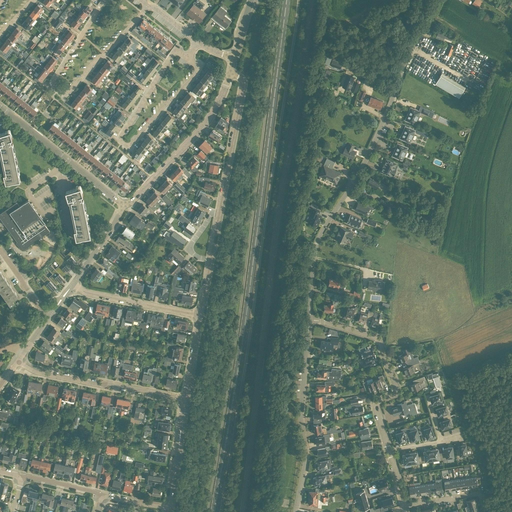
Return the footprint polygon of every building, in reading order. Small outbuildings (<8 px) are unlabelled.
[(76,4),(81,7),(83,9),(88,13),(92,8),(90,6),(92,3),(87,0),(84,0),(84,1),(87,4),(84,7),(82,5),(79,3),(78,5),(76,3),(76,4)] [(196,0),(187,13),(192,17),(191,18),(194,20),(195,19),(199,22),(206,13),(201,9),(205,4),(198,0),(196,0)] [(39,14),(43,9),(37,4),(33,9),(39,14)] [(226,10),(220,6),(212,17),(217,21),(216,22),(220,25),(221,24),(225,27),(231,20),(227,17),(228,16),(226,15),(225,15),(223,14),(226,10)] [(33,9),(29,15),(35,19),(37,16),(40,18),(42,16),(39,14),(33,9)] [(79,14),(84,18),(88,13),(83,9),(79,14)] [(73,17),(80,23),(84,18),(79,14),(77,16),(71,12),(70,12),(68,13),(73,17)] [(29,15),(25,20),(31,24),(35,19),(29,15)] [(72,19),(73,21),(70,24),(76,29),(80,23),(73,17),(72,19)] [(139,25),(144,29),(148,23),(143,19),(139,25)] [(31,24),(25,20),(21,25),(27,29),(31,24)] [(149,33),(153,27),(148,23),(144,29),(149,33)] [(20,39),(23,41),(21,39),(22,37),(20,35),(22,32),(16,27),(12,33),(18,37),(20,39)] [(154,37),(159,31),(153,27),(149,33),(152,35),(150,38),(152,39),(154,37)] [(71,40),(75,35),(68,29),(64,33),(66,35),(71,40)] [(159,41),(164,35),(159,31),(154,37),(159,41)] [(453,37),(438,31),(436,37),(443,40),(444,38),(451,41),(453,37)] [(12,33),(8,38),(14,42),(15,43),(18,40),(21,43),(23,41),(20,39),(18,37),(12,33)] [(71,40),(66,35),(62,40),(67,45),(71,40)] [(164,35),(159,41),(158,43),(160,45),(162,47),(164,45),(169,39),(164,35)] [(136,48),(131,45),(134,41),(131,39),(128,37),(124,42),(135,50),(136,48)] [(11,45),(14,42),(8,38),(4,43),(10,47),(12,49),(15,51),(17,53),(18,51),(11,45)] [(63,50),(67,45),(62,40),(59,43),(54,39),(53,41),(55,43),(55,44),(56,43),(58,45),(63,50)] [(174,43),(169,39),(164,45),(169,49),(174,43)] [(124,42),(120,47),(126,51),(128,53),(130,50),(133,52),(135,50),(124,42)] [(10,47),(4,43),(0,47),(6,52),(10,47)] [(59,55),(63,50),(58,45),(56,43),(55,44),(55,43),(50,48),(59,55)] [(455,46),(450,44),(445,54),(451,56),(455,46)] [(120,47),(116,52),(122,56),(127,60),(128,58),(125,56),(126,56),(123,54),(126,51),(120,47)] [(160,50),(158,53),(165,58),(167,56),(165,54),(162,52),(164,49),(162,48),(160,50)] [(118,61),(122,56),(116,52),(112,57),(118,61)] [(46,60),(48,62),(54,66),(58,61),(50,55),(48,58),(46,57),(45,58),(46,60)] [(148,58),(146,60),(157,68),(161,63),(153,57),(150,60),(148,58)] [(18,67),(23,60),(21,58),(15,65),(18,67)] [(342,63),(333,59),(330,65),(340,69),(342,63)] [(107,60),(103,65),(109,70),(111,72),(112,72),(113,69),(111,68),(113,65),(107,60)] [(147,69),(153,73),(157,68),(146,60),(145,62),(147,64),(145,67),(147,69)] [(48,62),(44,67),(50,71),(54,66),(48,62)] [(46,76),(50,71),(44,67),(42,69),(37,65),(35,68),(46,76)] [(99,70),(105,75),(109,70),(103,65),(99,70)] [(206,73),(204,75),(210,80),(216,73),(208,67),(204,71),(206,73)] [(40,84),(42,81),(46,76),(35,68),(34,70),(39,74),(36,77),(34,79),(40,84)] [(138,70),(140,72),(149,78),(153,73),(147,69),(145,72),(142,69),(142,70),(140,68),(138,70)] [(105,75),(99,70),(95,75),(101,80),(106,84),(108,82),(106,80),(108,77),(105,75)] [(145,83),(149,78),(140,72),(136,77),(145,83)] [(132,77),(127,73),(126,75),(122,80),(127,83),(132,77)] [(465,87),(442,73),(435,84),(459,98),(465,87)] [(206,85),(210,80),(204,75),(202,74),(201,76),(202,78),(200,80),(206,85)] [(354,77),(346,74),(342,86),(356,92),(359,83),(353,81),(354,77)] [(101,80),(95,75),(91,81),(97,85),(101,80)] [(7,79),(0,88),(0,91),(3,94),(8,88),(5,86),(9,81),(7,79)] [(196,85),(202,90),(206,85),(200,80),(199,79),(197,81),(198,82),(196,85)] [(131,88),(134,90),(140,95),(144,89),(138,85),(135,83),(131,88)] [(87,84),(82,89),(94,99),(97,96),(91,91),(92,88),(87,84)] [(198,95),(202,90),(196,85),(195,84),(193,86),(195,87),(192,90),(198,95)] [(132,92),(130,95),(136,100),(140,95),(134,90),(131,88),(128,85),(127,87),(130,90),(132,92)] [(8,88),(3,94),(8,98),(13,92),(8,88)] [(82,89),(79,94),(84,99),(87,96),(93,101),(94,99),(82,89)] [(194,97),(186,91),(185,93),(186,94),(184,97),(190,102),(192,103),(196,98),(194,97)] [(13,92),(8,98),(13,102),(18,96),(13,92)] [(18,96),(13,102),(18,106),(27,95),(26,94),(25,93),(21,98),(18,96)] [(84,99),(79,94),(75,99),(83,106),(87,100),(84,99)] [(106,99),(108,97),(103,94),(102,96),(103,97),(99,102),(102,104),(106,99)] [(124,98),(132,105),(136,100),(130,95),(128,98),(126,96),(125,96),(123,94),(121,96),(124,98)] [(27,95),(18,106),(23,109),(27,104),(24,101),(29,96),(27,95)] [(180,102),(186,107),(190,102),(184,97),(183,95),(181,98),(183,99),(180,101),(180,102)] [(383,101),(370,97),(367,105),(374,108),(374,106),(380,108),(383,101)] [(27,104),(23,109),(27,113),(36,102),(38,100),(36,98),(30,106),(27,104)] [(113,106),(115,103),(114,102),(109,98),(107,101),(107,102),(113,106)] [(128,110),(132,105),(124,98),(122,100),(124,102),(122,105),(128,110)] [(83,106),(75,99),(71,104),(76,109),(79,106),(81,108),(83,106)] [(177,102),(179,104),(177,106),(176,106),(185,113),(187,111),(187,110),(187,109),(187,107),(186,107),(180,102),(180,101),(179,100),(177,102)] [(36,102),(27,113),(32,117),(37,111),(34,109),(38,104),(36,102)] [(181,118),(185,113),(176,106),(177,106),(175,105),(173,107),(175,108),(172,112),(177,116),(176,118),(182,123),(184,121),(181,118)] [(418,116),(420,112),(428,116),(431,110),(420,106),(418,111),(411,108),(406,120),(407,120),(407,121),(411,123),(411,122),(415,124),(416,120),(418,120),(419,116),(418,116)] [(115,115),(117,116),(122,121),(126,115),(119,109),(115,114),(115,115)] [(94,114),(88,110),(83,117),(89,121),(94,114)] [(167,115),(165,118),(171,123),(175,119),(167,112),(165,114),(167,115)] [(122,121),(117,116),(113,121),(119,126),(122,121)] [(173,125),(171,123),(165,118),(163,117),(161,119),(163,120),(161,123),(167,128),(168,126),(170,127),(171,127),(173,125)] [(229,122),(221,117),(215,127),(218,129),(219,127),(223,129),(225,125),(226,126),(229,122)] [(103,121),(115,131),(119,126),(113,121),(111,124),(105,119),(103,121)] [(115,131),(103,121),(101,123),(105,127),(103,129),(102,129),(100,129),(98,131),(107,138),(110,135),(111,136),(115,131)] [(157,128),(163,133),(167,128),(161,123),(159,122),(158,124),(159,125),(157,128)] [(53,133),(58,127),(53,123),(48,129),(53,133)] [(157,128),(155,126),(154,129),(155,130),(153,133),(154,133),(152,135),(157,140),(163,133),(157,128)] [(415,130),(405,126),(400,138),(402,139),(401,140),(405,141),(406,141),(409,142),(411,138),(412,139),(414,135),(413,134),(415,130)] [(63,131),(58,127),(53,133),(58,137),(63,131)] [(0,142),(1,142),(2,145),(4,151),(3,151),(3,155),(4,155),(6,161),(5,161),(5,165),(6,165),(8,171),(6,171),(7,173),(4,174),(6,184),(17,182),(17,183),(21,182),(19,173),(20,172),(19,167),(18,167),(17,162),(19,162),(17,157),(16,157),(15,152),(17,152),(15,147),(14,147),(13,142),(12,139),(14,139),(11,129),(7,131),(7,132),(0,133),(0,142)] [(222,136),(213,129),(208,136),(214,140),(214,139),(218,141),(222,136)] [(67,135),(63,131),(58,137),(63,141),(67,135)] [(145,140),(151,144),(152,143),(154,144),(155,144),(156,142),(156,141),(147,134),(145,135),(147,137),(145,140)] [(67,135),(63,141),(67,145),(72,139),(67,135)] [(141,145),(147,149),(151,144),(145,140),(143,138),(142,140),(144,142),(141,144),(141,145)] [(72,139),(67,145),(72,149),(77,143),(72,139)] [(212,147),(205,140),(199,145),(207,152),(212,147)] [(79,144),(77,143),(72,149),(77,152),(82,146),(79,144)] [(137,149),(143,154),(147,149),(141,145),(141,144),(140,143),(138,145),(140,147),(137,149)] [(354,146),(349,143),(347,148),(345,147),(342,154),(352,158),(355,151),(351,150),(352,148),(353,149),(354,146)] [(82,156),(90,145),(89,144),(85,149),(83,147),(82,146),(77,152),(82,156)] [(407,148),(398,144),(393,156),(394,156),(394,157),(398,159),(398,158),(402,160),(404,156),(405,156),(406,152),(405,152),(407,148)] [(91,154),(89,152),(93,147),(90,145),(82,156),(87,160),(91,154)] [(134,150),(136,151),(133,154),(135,156),(133,159),(137,161),(139,159),(143,154),(137,149),(136,148),(134,150)] [(202,159),(203,158),(206,161),(208,159),(209,158),(206,155),(206,156),(201,151),(197,155),(202,159)] [(96,158),(91,164),(96,168),(101,162),(98,160),(102,155),(100,153),(97,156),(98,156),(96,158)] [(96,158),(91,154),(87,160),(91,164),(96,158)] [(198,169),(195,166),(199,161),(194,157),(189,162),(192,164),(190,166),(192,168),(189,171),(193,174),(195,172),(198,169)] [(217,172),(218,165),(219,165),(219,162),(212,161),(212,160),(208,159),(206,161),(205,162),(206,163),(206,165),(207,167),(210,168),(209,171),(217,172)] [(335,162),(328,159),(325,166),(323,166),(319,176),(336,184),(341,173),(332,169),(335,162)] [(396,164),(387,160),(385,163),(384,163),(382,167),(383,168),(381,171),(391,175),(393,176),(396,170),(394,169),(396,164)] [(101,162),(96,168),(101,171),(106,166),(101,162)] [(111,170),(106,166),(101,171),(106,176),(111,170)] [(180,176),(182,178),(184,176),(181,174),(184,171),(179,166),(175,171),(177,173),(180,176)] [(113,171),(111,170),(106,176),(111,179),(119,169),(117,167),(113,171)] [(119,169),(111,179),(115,183),(120,177),(117,175),(121,170),(119,169)] [(193,175),(187,170),(185,172),(192,179),(193,175)] [(175,180),(180,176),(177,173),(175,171),(170,176),(175,180)] [(125,181),(120,177),(115,183),(120,187),(125,181)] [(209,178),(202,177),(201,180),(205,181),(204,187),(214,190),(215,184),(208,182),(209,178)] [(377,189),(378,185),(387,190),(389,185),(381,180),(379,183),(370,178),(367,184),(377,189)] [(125,181),(120,187),(125,191),(130,185),(132,182),(127,179),(126,179),(125,181)] [(164,185),(168,189),(172,184),(167,179),(162,184),(164,185)] [(178,181),(176,184),(178,187),(185,193),(187,190),(178,181)] [(164,185),(162,184),(158,188),(164,193),(168,189),(164,185)] [(185,193),(178,187),(176,184),(173,186),(178,190),(183,195),(185,193)] [(71,201),(78,200),(83,224),(77,226),(76,226),(77,229),(78,234),(76,235),(76,234),(75,234),(76,239),(77,239),(80,239),(82,238),(85,237),(91,236),(83,198),(82,195),(83,195),(81,188),(81,187),(80,187),(71,189),(67,191),(68,195),(66,195),(68,201),(71,201)] [(196,195),(198,196),(201,197),(199,202),(208,206),(211,199),(205,196),(206,193),(200,191),(198,190),(196,195)] [(150,196),(159,204),(162,201),(163,202),(164,201),(161,199),(162,198),(155,192),(150,196)] [(166,199),(172,204),(174,202),(170,199),(166,194),(163,196),(166,199)] [(149,207),(154,211),(156,209),(155,208),(159,204),(150,196),(146,201),(149,204),(148,206),(149,207)] [(170,206),(172,204),(166,199),(163,196),(162,198),(161,199),(164,201),(166,203),(170,206)] [(381,198),(378,204),(387,209),(390,203),(381,198)] [(12,206),(22,220),(35,210),(33,207),(34,206),(32,203),(30,203),(28,200),(28,199),(19,205),(17,202),(12,206)] [(363,200),(361,205),(358,204),(355,210),(366,214),(368,212),(368,211),(369,208),(372,209),(374,205),(363,200)] [(152,214),(153,214),(156,217),(159,216),(154,211),(149,207),(148,208),(143,204),(138,210),(143,214),(143,213),(147,217),(151,213),(152,214)] [(0,213),(0,217),(8,229),(13,226),(12,226),(15,224),(22,220),(12,206),(0,213)] [(193,212),(202,217),(205,211),(196,206),(193,212)] [(311,215),(308,222),(317,226),(318,222),(319,223),(320,219),(321,215),(318,214),(320,211),(313,208),(310,215),(311,215)] [(35,210),(22,220),(36,240),(50,231),(44,223),(45,223),(44,222),(42,219),(43,218),(40,215),(39,215),(35,210)] [(198,223),(202,217),(193,212),(190,217),(192,218),(191,219),(198,223)] [(141,218),(135,214),(129,222),(135,226),(136,225),(142,230),(146,224),(152,229),(154,225),(148,221),(146,224),(140,220),(141,218)] [(180,220),(187,225),(184,229),(191,234),(195,228),(188,223),(190,221),(183,215),(180,220)] [(365,222),(362,220),(350,215),(347,223),(358,228),(359,227),(362,229),(365,222)] [(172,224),(167,219),(163,225),(168,230),(172,224)] [(377,222),(368,219),(366,223),(375,227),(377,222)] [(13,226),(8,229),(20,245),(20,246),(20,247),(21,248),(22,249),(23,249),(24,249),(26,249),(27,248),(27,247),(28,246),(36,240),(22,220),(15,224),(12,226),(13,226)] [(134,232),(126,226),(122,232),(130,238),(134,232)] [(353,233),(349,231),(341,227),(340,231),(339,231),(337,235),(338,235),(336,239),(345,243),(347,239),(346,239),(347,236),(351,237),(353,233)] [(168,240),(169,239),(173,242),(174,241),(181,247),(186,240),(174,231),(172,234),(169,231),(164,238),(168,240)] [(131,252),(136,247),(120,235),(116,241),(131,252)] [(106,255),(109,257),(109,258),(114,261),(113,262),(119,266),(122,262),(116,257),(120,252),(112,246),(110,249),(110,250),(106,255)] [(184,257),(174,248),(168,254),(169,255),(166,258),(170,262),(173,259),(178,263),(184,257)] [(77,259),(70,251),(66,256),(60,250),(58,254),(68,266),(69,267),(77,259)] [(58,254),(54,259),(60,265),(55,269),(62,276),(71,268),(69,267),(68,266),(58,254)] [(108,269),(107,271),(113,276),(114,277),(115,276),(118,278),(119,276),(114,272),(109,268),(112,264),(104,258),(100,264),(108,269)] [(197,269),(189,261),(184,267),(192,274),(194,272),(196,273),(197,269)] [(175,271),(180,266),(177,264),(172,270),(171,270),(169,272),(172,274),(175,271)] [(62,276),(55,269),(51,265),(48,268),(53,274),(49,277),(56,285),(64,278),(62,276)] [(182,268),(180,266),(175,271),(172,274),(179,276),(180,274),(178,273),(182,268)] [(102,272),(97,268),(91,276),(96,280),(98,281),(104,273),(102,272)] [(17,295),(0,271),(0,288),(9,300),(7,301),(9,304),(14,300),(16,299),(14,297),(17,295)] [(43,273),(39,277),(45,283),(42,286),(49,294),(56,287),(43,273)] [(126,291),(127,287),(129,288),(130,285),(130,284),(128,284),(128,283),(128,279),(119,277),(118,282),(121,283),(120,289),(126,291)] [(162,282),(162,279),(159,278),(158,282),(157,284),(157,288),(160,289),(158,297),(167,299),(168,295),(168,291),(166,291),(167,285),(161,284),(162,282)] [(138,280),(133,279),(131,292),(141,294),(143,284),(137,283),(138,280)] [(186,280),(184,279),(183,283),(186,283),(185,289),(194,291),(195,281),(186,279),(186,280)] [(340,285),(338,284),(339,280),(329,279),(328,285),(336,286),(335,290),(341,291),(342,287),(340,286),(340,285)] [(382,282),(382,280),(373,279),(373,281),(369,281),(368,288),(375,289),(376,288),(382,288),(382,286),(383,287),(384,282),(382,282)] [(154,283),(154,286),(148,285),(146,295),(152,296),(153,293),(156,293),(157,288),(157,284),(154,283)] [(184,292),(183,292),(171,290),(170,294),(176,296),(182,297),(181,302),(191,304),(193,297),(183,295),(184,292)] [(355,298),(358,299),(360,300),(361,296),(355,295),(355,294),(350,293),(351,293),(345,291),(344,296),(349,297),(350,297),(354,298),(355,298)] [(336,314),(337,314),(339,295),(333,293),(332,296),(334,297),(333,304),(328,304),(328,305),(325,305),(324,311),(332,312),(332,314),(336,314)] [(79,302),(75,298),(70,305),(77,311),(80,306),(85,309),(88,305),(81,300),(79,302)] [(98,317),(101,317),(102,310),(103,304),(97,303),(95,315),(92,313),(91,314),(91,315),(94,317),(96,319),(98,317)] [(110,306),(103,304),(102,310),(101,317),(102,314),(108,315),(110,306)] [(119,319),(120,316),(121,314),(122,311),(121,311),(122,308),(114,306),(112,317),(119,319)] [(350,308),(350,309),(348,308),(346,314),(345,314),(344,317),(351,320),(353,313),(356,314),(358,307),(355,306),(354,308),(353,308),(350,308)] [(72,312),(67,309),(63,314),(68,318),(71,320),(75,314),(72,312)] [(135,311),(127,309),(125,319),(123,319),(122,322),(124,322),(132,323),(133,320),(135,311)] [(142,312),(135,311),(133,320),(140,322),(142,312)] [(366,317),(369,318),(371,311),(368,311),(367,314),(361,312),(359,318),(358,318),(357,322),(364,324),(366,317)] [(371,311),(369,318),(372,319),(370,326),(377,328),(378,324),(377,324),(379,318),(381,319),(382,315),(371,311)] [(154,328),(154,327),(156,315),(148,313),(146,323),(144,322),(144,323),(143,323),(142,328),(142,329),(141,334),(144,335),(146,328),(146,324),(148,324),(149,324),(150,324),(149,327),(154,328)] [(162,327),(162,324),(164,316),(156,315),(154,327),(161,329),(161,327),(162,327)] [(83,326),(87,320),(82,317),(78,323),(83,326)] [(66,321),(61,318),(57,323),(63,327),(66,329),(69,324),(66,321)] [(188,321),(175,319),(174,322),(178,323),(177,326),(187,328),(188,321)] [(56,336),(62,340),(63,338),(59,335),(59,334),(58,333),(60,331),(54,327),(50,332),(56,336)] [(173,335),(177,336),(177,340),(184,341),(186,334),(178,333),(178,330),(168,328),(168,331),(173,332),(173,335)] [(68,334),(75,338),(77,336),(68,329),(66,332),(68,334)] [(50,332),(47,337),(55,343),(57,340),(60,342),(62,340),(56,336),(50,332)] [(338,339),(331,338),(330,342),(321,341),(320,349),(332,350),(333,343),(337,343),(338,339)] [(48,353),(51,348),(54,350),(56,347),(53,345),(52,347),(44,341),(40,347),(48,353)] [(167,344),(174,346),(173,352),(182,354),(182,353),(183,353),(183,350),(183,347),(176,346),(176,343),(167,341),(167,344)] [(60,350),(64,353),(66,350),(57,344),(56,347),(60,350)] [(89,357),(92,357),(93,353),(94,347),(90,346),(88,355),(87,354),(86,356),(85,356),(85,359),(81,358),(79,368),(86,369),(89,360),(89,357)] [(63,354),(64,353),(60,350),(56,347),(54,350),(62,356),(63,354)] [(362,352),(364,358),(374,354),(371,347),(368,349),(368,350),(366,351),(364,347),(358,349),(360,353),(362,352)] [(415,361),(418,360),(417,357),(413,358),(410,353),(409,353),(408,348),(402,350),(404,355),(402,356),(401,355),(398,356),(401,363),(407,361),(408,364),(415,361)] [(72,363),(75,364),(78,350),(73,349),(72,355),(63,354),(61,364),(71,366),(72,363)] [(45,353),(45,354),(41,354),(42,353),(36,352),(35,359),(44,361),(44,359),(47,360),(48,355),(45,353)] [(182,354),(173,352),(172,355),(171,355),(170,358),(165,357),(165,360),(174,362),(174,359),(181,360),(181,357),(182,357),(182,354)] [(376,361),(374,354),(364,358),(365,361),(363,362),(366,368),(371,366),(370,362),(372,361),(373,362),(376,361)] [(113,357),(112,357),(111,364),(114,364),(113,366),(111,375),(118,376),(120,367),(115,367),(117,359),(112,358),(113,357)] [(174,362),(165,360),(164,364),(170,365),(174,366),(173,372),(169,371),(168,376),(174,377),(174,374),(173,374),(173,372),(178,373),(180,367),(181,365),(180,365),(175,364),(175,362),(174,362)] [(418,360),(415,361),(408,364),(409,367),(403,369),(405,376),(409,375),(408,374),(414,371),(412,365),(419,363),(418,360)] [(99,372),(101,363),(95,362),(93,371),(99,372)] [(132,365),(132,366),(131,374),(130,378),(136,380),(137,376),(138,377),(140,370),(134,369),(135,366),(135,362),(133,362),(132,365)] [(108,367),(107,367),(108,364),(101,363),(99,372),(103,373),(103,374),(106,375),(108,367)] [(121,374),(124,375),(123,377),(130,378),(131,374),(132,366),(132,365),(124,363),(123,366),(121,374)] [(156,375),(157,368),(153,367),(153,369),(149,368),(148,369),(148,372),(144,371),(142,381),(150,382),(150,381),(151,382),(152,381),(153,374),(156,375)] [(341,370),(332,369),(331,372),(321,371),(321,373),(318,372),(317,378),(335,380),(340,379),(341,370)] [(373,381),(377,391),(383,388),(382,385),(381,385),(380,383),(384,381),(382,375),(378,377),(379,379),(373,381)] [(424,380),(423,377),(417,379),(418,382),(409,386),(412,393),(415,391),(415,390),(421,388),(419,385),(423,383),(422,381),(424,380)] [(370,394),(377,391),(373,381),(372,378),(366,381),(362,383),(365,389),(368,387),(369,390),(368,390),(370,394)] [(177,380),(167,379),(166,385),(176,387),(177,380)] [(33,392),(36,382),(29,380),(26,392),(29,393),(29,391),(33,392)] [(334,385),(334,381),(325,381),(325,385),(317,385),(316,391),(328,392),(329,385),(334,385)] [(42,383),(36,382),(33,392),(37,392),(37,395),(40,395),(42,383)] [(58,386),(48,384),(47,394),(56,396),(58,386)] [(19,391),(11,386),(8,391),(8,392),(5,398),(8,400),(8,401),(7,401),(7,402),(8,402),(8,403),(9,403),(9,404),(10,404),(11,403),(12,402),(11,402),(14,398),(14,399),(19,391)] [(62,401),(68,402),(68,399),(70,389),(64,387),(62,395),(62,397),(62,401)] [(68,402),(74,403),(76,390),(70,389),(68,399),(68,402)] [(437,405),(445,403),(444,399),(441,391),(435,393),(435,395),(430,396),(431,401),(434,400),(434,402),(436,402),(437,405)] [(96,394),(90,393),(89,395),(88,400),(87,405),(90,406),(90,403),(95,404),(95,401),(94,399),(96,394)] [(112,406),(109,405),(111,397),(103,395),(101,402),(101,405),(106,406),(106,409),(108,409),(108,413),(111,413),(112,406)] [(322,403),(315,403),(316,409),(322,409),(322,408),(325,408),(325,405),(326,405),(326,404),(332,404),(332,403),(340,402),(340,401),(343,400),(343,397),(339,398),(339,399),(332,400),(332,401),(326,402),(322,403)] [(123,405),(121,414),(123,415),(124,411),(122,410),(123,407),(129,408),(128,410),(132,411),(133,404),(130,403),(130,401),(124,399),(123,405)] [(406,405),(405,401),(401,402),(402,403),(397,405),(397,407),(396,408),(396,407),(391,409),(393,416),(399,414),(400,414),(404,413),(405,417),(417,413),(414,403),(406,405)] [(140,406),(141,405),(141,403),(136,402),(135,407),(134,409),(136,410),(135,415),(143,416),(142,420),(146,421),(148,411),(144,411),(145,408),(139,407),(139,406),(140,406)] [(356,404),(344,406),(345,411),(352,410),(353,414),(355,414),(355,415),(359,414),(359,413),(363,413),(362,406),(356,407),(356,404)] [(444,417),(450,415),(449,412),(447,406),(446,406),(446,405),(436,408),(438,413),(440,413),(441,415),(443,414),(444,417)] [(172,409),(162,407),(162,408),(159,408),(158,414),(161,414),(161,415),(170,416),(172,409)] [(0,417),(5,419),(5,418),(8,419),(9,419),(10,415),(10,414),(11,410),(3,408),(2,412),(0,411),(0,417)] [(450,415),(444,417),(444,420),(442,421),(443,423),(441,424),(442,429),(452,426),(452,425),(453,425),(451,418),(450,415)] [(164,419),(156,418),(156,421),(159,421),(158,428),(169,430),(169,429),(170,429),(171,425),(170,425),(170,423),(163,422),(164,419)] [(323,434),(331,433),(337,432),(341,431),(341,429),(336,430),(336,427),(330,428),(330,430),(326,430),(326,428),(325,428),(321,428),(321,424),(313,426),(315,434),(320,433),(320,432),(323,431),(324,434),(323,434)] [(434,436),(431,427),(430,426),(424,428),(424,426),(420,427),(423,435),(426,434),(426,436),(429,435),(429,438),(434,436)] [(370,435),(368,427),(359,430),(361,437),(370,435)] [(406,429),(406,430),(408,437),(411,436),(412,438),(414,438),(415,440),(420,439),(417,429),(410,431),(409,428),(406,429)] [(408,437),(406,430),(396,433),(397,434),(395,434),(396,437),(398,437),(399,440),(401,440),(401,442),(406,441),(405,438),(408,437)] [(158,436),(158,440),(165,440),(168,441),(169,434),(156,432),(155,436),(158,436)] [(324,440),(324,436),(315,438),(317,445),(327,443),(326,440),(324,440)] [(167,448),(168,441),(165,440),(158,440),(157,446),(167,448)] [(373,447),(372,440),(361,442),(363,449),(373,447)] [(340,448),(340,443),(331,445),(331,446),(325,447),(325,448),(318,449),(319,456),(327,455),(326,451),(340,448)] [(2,461),(8,462),(10,453),(5,451),(7,445),(3,444),(1,453),(3,454),(2,461)] [(107,444),(106,452),(114,453),(115,446),(107,444)] [(467,455),(467,454),(472,454),(470,449),(466,450),(466,444),(461,445),(461,448),(459,448),(459,450),(456,451),(457,459),(461,458),(460,457),(467,456),(467,455)] [(445,452),(442,453),(443,460),(443,461),(447,460),(447,459),(453,458),(453,457),(454,457),(452,447),(447,447),(447,450),(445,450),(445,452)] [(10,453),(8,462),(14,464),(17,449),(12,448),(11,449),(10,453)] [(166,457),(165,457),(166,454),(155,453),(153,453),(153,448),(148,448),(147,454),(151,455),(151,460),(154,460),(154,459),(165,461),(165,460),(166,460),(166,457)] [(443,460),(442,453),(439,453),(438,451),(436,451),(436,449),(431,450),(433,460),(439,459),(439,460),(443,460)] [(433,461),(433,460),(431,450),(426,451),(426,453),(424,453),(424,455),(421,456),(422,463),(426,462),(433,461)] [(26,454),(19,452),(18,458),(20,458),(19,464),(25,466),(28,458),(25,457),(26,454)] [(415,452),(410,453),(411,463),(414,463),(414,464),(421,463),(422,463),(421,456),(418,456),(417,454),(415,455),(415,452)] [(411,463),(410,453),(405,454),(405,456),(403,456),(404,460),(401,460),(402,464),(404,464),(411,463)] [(33,468),(39,469),(40,466),(42,457),(40,457),(39,461),(35,460),(33,468)] [(45,458),(42,457),(40,466),(39,469),(46,471),(46,470),(50,471),(52,463),(53,464),(54,459),(52,458),(51,462),(48,462),(44,461),(45,458)] [(63,472),(66,459),(64,459),(63,464),(55,462),(54,470),(57,471),(56,474),(63,475),(63,472)] [(63,472),(63,475),(64,475),(69,477),(70,474),(73,475),(75,466),(68,465),(69,460),(66,459),(63,472)] [(331,468),(330,460),(316,462),(316,463),(315,463),(316,469),(317,469),(317,470),(331,468)] [(105,466),(102,465),(101,473),(104,473),(101,484),(108,486),(110,477),(111,477),(112,473),(104,472),(105,466)] [(87,476),(89,467),(86,466),(85,473),(85,474),(80,472),(79,472),(78,476),(80,477),(80,479),(86,481),(87,476)] [(87,476),(86,481),(92,482),(93,480),(96,480),(97,477),(90,475),(91,474),(90,474),(92,467),(89,467),(87,476)] [(443,477),(453,476),(453,468),(442,469),(443,477)] [(118,478),(118,480),(114,480),(112,487),(120,489),(121,482),(123,482),(126,472),(123,471),(123,472),(122,473),(121,473),(120,478),(118,478)] [(153,477),(154,477),(153,482),(158,483),(158,482),(162,482),(163,476),(156,476),(157,471),(151,471),(150,475),(153,475),(153,477)] [(329,478),(328,474),(314,477),(314,478),(313,478),(314,484),(315,484),(315,485),(327,483),(326,478),(329,478)] [(476,477),(470,478),(472,489),(474,488),(474,486),(480,485),(479,479),(476,479),(477,479),(477,477),(476,477)] [(378,490),(385,488),(385,487),(388,486),(387,484),(388,484),(387,483),(386,480),(383,481),(382,478),(375,479),(376,483),(377,483),(378,485),(377,486),(378,490)] [(130,481),(126,480),(125,484),(124,490),(131,491),(132,486),(133,484),(130,484),(130,481)] [(414,483),(410,484),(410,483),(407,483),(408,491),(409,491),(410,496),(414,495),(414,497),(416,497),(414,483)] [(154,486),(146,485),(145,489),(153,490),(152,494),(161,495),(162,489),(153,487),(154,486)] [(37,492),(29,490),(28,495),(27,498),(34,500),(37,500),(38,497),(36,497),(37,492)] [(367,498),(364,490),(356,492),(359,501),(367,498)] [(46,505),(49,494),(42,493),(42,495),(40,495),(39,498),(41,499),(40,502),(44,503),(43,507),(46,507),(46,505)] [(49,494),(46,505),(48,505),(49,505),(52,506),(52,508),(55,508),(57,499),(53,498),(54,496),(49,494)] [(379,500),(381,507),(380,507),(381,511),(388,509),(387,506),(394,504),(392,496),(381,499),(379,500)] [(62,511),(64,511),(66,508),(68,499),(62,498),(61,500),(59,500),(57,505),(60,505),(61,504),(64,505),(62,511)] [(367,498),(359,501),(362,509),(369,507),(367,498)] [(468,506),(479,503),(478,501),(476,502),(475,498),(466,501),(468,506)] [(64,511),(67,511),(69,507),(72,508),(72,509),(75,510),(77,504),(73,503),(74,500),(68,499),(66,508),(64,511)] [(34,511),(37,500),(34,500),(32,504),(31,504),(28,511),(34,511)] [(87,503),(81,502),(78,511),(83,511),(85,506),(86,507),(87,503)] [(468,506),(469,511),(478,509),(477,505),(479,505),(479,503),(468,506)]
